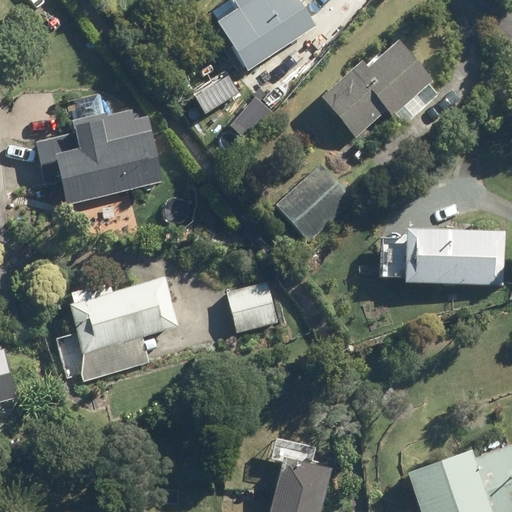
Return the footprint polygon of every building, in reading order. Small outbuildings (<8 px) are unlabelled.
[(141,11),(128,0),(127,0),(120,7),(133,19),(141,11)] [(225,0),(232,10),(212,24),(244,72),(313,28),(298,4),(303,0),(225,0)] [(384,111),(388,116),(429,81),(394,41),(364,68),(357,60),(316,98),(353,139),(384,111)] [(208,110),(195,120),(208,137),(221,127),(208,110)] [(71,127),(73,133),(33,143),(43,185),(57,182),(64,207),(160,183),(147,134),(134,138),(127,113),(71,127)] [(321,169),(276,206),(305,241),(350,205),(321,169)] [(397,186),(384,196),(392,207),(406,197),(397,186)] [(401,285),(501,286),(501,233),(401,232),(401,285)] [(175,328),(160,280),(66,307),(80,356),(175,328)] [(265,283),(223,294),(234,334),(275,323),(265,283)] [(0,402),(11,400),(0,357),(0,402)] [(249,366),(231,370),(236,384),(253,379),(249,366)] [(511,511),(511,444),(468,460),(466,452),(400,476),(412,511),(511,511)] [(276,461),(265,511),(318,511),(327,472),(276,461)]
